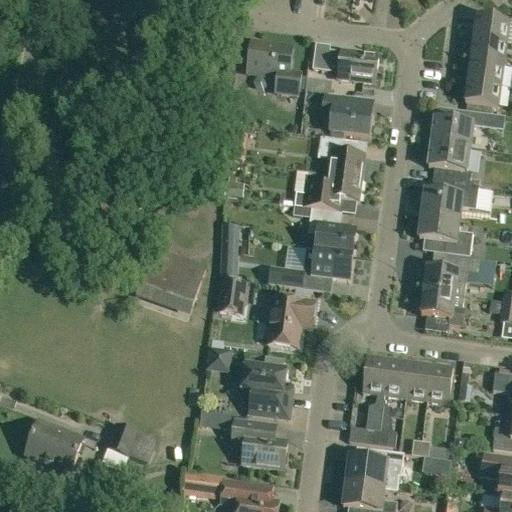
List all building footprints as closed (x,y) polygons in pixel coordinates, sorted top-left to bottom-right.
[(474,41),(506,45),(509,24),(477,19),(474,41)] [(504,67),(506,45),(474,41),(471,63),(504,67)] [(253,46),(249,76),(279,80),(277,96),(297,99),(300,77),(288,75),(291,51),(253,46)] [(329,53),(330,48),(316,46),(313,71),(332,74),(333,70),(339,71),(338,81),(375,86),(379,59),(341,54),(329,53)] [(501,89),(504,67),(471,63),(468,84),(501,89)] [(306,88),(306,94),(315,95),(316,82),(308,80),(306,87),(306,88)] [(498,110),(501,89),(468,84),(465,106),(498,110)] [(373,102),(326,96),(324,110),(334,112),(330,134),(368,139),(373,102)] [(435,123),(432,146),(470,151),(473,128),(501,132),(503,119),(450,113),(449,121),(445,124),(435,123)] [(241,133),(240,162),(254,162),(255,133),(241,133)] [(328,177),(362,182),(365,159),(341,155),(343,143),(321,140),(318,161),(330,163),(328,177)] [(467,175),(470,151),(432,146),(428,170),(439,172),(437,183),(454,186),(470,188),(471,175),(467,175)] [(359,205),(362,182),(328,177),(326,189),(307,186),(306,198),(295,196),(293,209),(326,213),(333,214),(335,201),(359,205)] [(232,199),(243,200),(243,195),(244,186),(236,186),(236,179),(232,179),(229,179),(229,184),(228,184),(227,184),(226,184),(225,198),(232,199)] [(479,189),(470,188),(454,186),(452,197),(425,194),(422,218),(460,223),(462,210),(476,212),(479,189)] [(497,214),(501,193),(484,190),(481,211),(497,214)] [(326,213),(293,209),(292,219),(310,222),(308,236),(318,238),(316,253),(352,258),(356,232),(340,230),(324,228),(326,213)] [(459,235),(460,223),(422,218),(419,242),(446,245),(444,257),(456,258),(469,260),(473,237),(459,235)] [(234,229),(222,228),(220,282),(232,282),(234,229)] [(139,290),(192,308),(205,271),(152,252),(139,290)] [(349,284),(352,258),(316,253),(316,254),(306,253),(304,267),(303,275),(288,273),(271,270),(269,288),(316,294),(317,280),(333,282),(349,284)] [(481,262),(469,260),(456,258),(454,274),(427,271),(424,295),(464,300),(466,286),(469,286),(471,277),(479,278),(481,262)] [(246,285),(220,282),(216,318),(241,321),(246,285)] [(462,312),(464,300),(424,295),(421,318),(450,322),(449,327),(463,329),(465,313),(462,312)] [(511,300),(504,299),(501,325),(511,326),(511,300)] [(301,329),(312,330),(316,306),(274,300),(268,348),(298,352),(301,329)] [(490,315),(502,317),(503,305),(492,304),(490,315)] [(230,365),(231,354),(211,351),(210,362),(230,365)] [(384,399),(389,367),(367,364),(363,396),(377,398),(376,408),(369,410),(367,426),(372,427),(371,433),(351,430),(349,445),(387,450),(389,435),(380,434),(384,399)] [(283,398),(286,372),(246,367),(242,401),(252,402),(250,417),(289,422),(292,399),(283,398)] [(406,402),(410,369),(389,367),(384,399),(390,400),(406,402)] [(428,405),(432,372),(410,369),(406,402),(428,405)] [(432,372),(428,405),(450,408),(454,375),(432,372)] [(511,379),(495,377),(493,394),(508,396),(508,400),(511,405),(511,404),(511,379)] [(233,415),(220,413),(219,427),(231,429),(233,415)] [(278,429),(264,427),(235,423),(231,449),(244,451),(242,468),(284,474),(287,445),(276,444),(278,429)] [(26,459),(71,476),(83,442),(39,425),(26,459)] [(138,437),(116,429),(108,453),(129,461),(138,437)] [(511,431),(511,433),(496,431),(493,453),(511,455),(511,431)] [(394,436),(389,435),(387,450),(395,451),(397,436),(394,436)] [(465,453),(466,442),(462,441),(455,441),(454,452),(465,453)] [(412,458),(420,460),(422,445),(414,444),(412,458)] [(422,445),(420,460),(429,461),(431,446),(422,445)] [(350,462),(346,487),(384,493),(398,494),(399,480),(401,480),(404,457),(377,454),(376,465),(356,463),(350,462)] [(499,498),(511,500),(511,473),(511,468),(511,459),(485,456),(482,482),(501,484),(499,498)] [(269,491),(224,485),(187,480),(184,498),(222,503),(221,507),(237,509),(236,511),(278,511),(279,506),(268,504),(269,491)] [(346,487),(343,510),(359,511),(396,511),(398,506),(383,504),(384,493),(346,487)] [(511,511),(511,500),(499,498),(499,499),(504,500),(502,511),(511,511)] [(454,511),(456,505),(456,503),(451,503),(445,502),(444,511),(454,511)]
